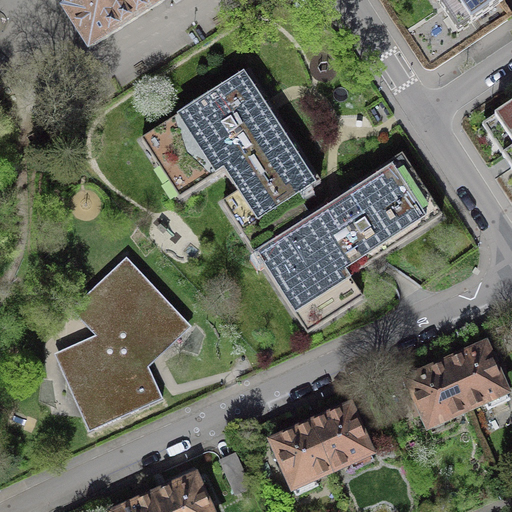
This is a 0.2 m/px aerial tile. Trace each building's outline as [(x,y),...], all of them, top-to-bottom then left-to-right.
[(61,0),(70,13),(67,14),(89,49),(165,0),(173,0),(176,4),(181,0),(61,0)] [(511,0),(438,0),(450,17),(463,9),(477,30),(511,7),(511,6),(511,0)] [(241,232),(319,182),(287,132),(249,72),(142,141),(180,200),(224,171),(238,193),(223,203),(241,232)] [(511,107),(476,131),(494,158),(501,153),(511,169),(511,107)] [(319,182),(241,232),(307,334),(362,299),(348,277),(441,217),(425,192),(402,156),(309,216),(298,198),(320,184),(319,182)] [(102,344),(58,364),(89,434),(126,417),(163,401),(142,355),(182,318),(126,259),(71,311),(102,344)] [(511,323),(509,325),(498,330),(505,345),(511,342),(511,323)] [(456,360),(446,365),(467,411),(485,403),(488,410),(509,401),(485,347),(456,360)] [(467,411),(446,365),(437,369),(408,382),(432,435),(453,426),(450,419),(467,411)] [(321,421),(311,425),(332,472),(349,464),(353,471),(374,462),(350,408),(321,421)] [(332,472),(311,425),(302,430),(272,443),(297,496),(317,487),(314,480),(332,472)] [(230,462),(222,466),(236,496),(252,488),(238,458),(230,462)] [(164,492),(154,496),(160,511),(210,511),(195,478),(164,492)] [(160,511),(154,496),(144,501),(119,511),(160,511)]
